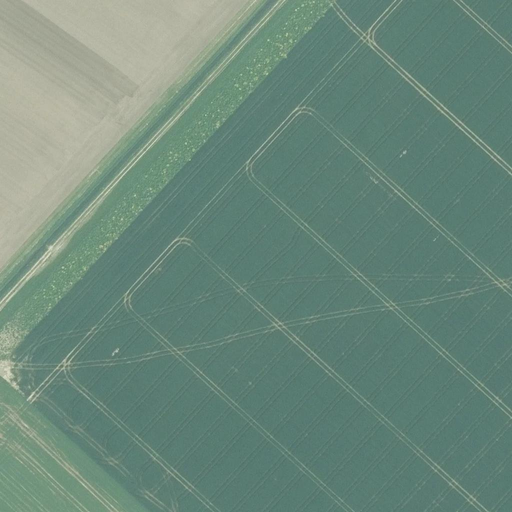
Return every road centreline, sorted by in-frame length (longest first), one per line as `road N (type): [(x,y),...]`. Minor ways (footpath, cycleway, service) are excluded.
road 1 (track): [(282,0),(0,306)]
road 2 (track): [(0,275),(171,91)]
